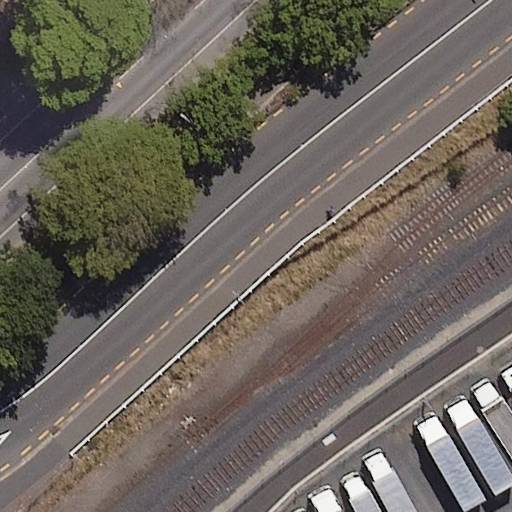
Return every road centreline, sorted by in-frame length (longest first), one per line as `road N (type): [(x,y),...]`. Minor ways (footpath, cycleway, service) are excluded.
road 1 (tertiary): [(0,409),(488,0)]
road 2 (trunk): [(206,0),(0,190)]
